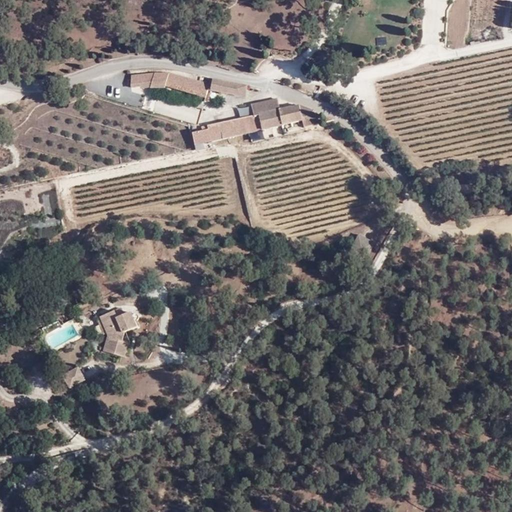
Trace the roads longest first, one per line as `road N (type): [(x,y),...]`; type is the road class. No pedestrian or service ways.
road 1 (unclassified): [(410,194),(409,210),(365,283),(348,295),(277,312),(209,394),(174,419),(130,437),(0,462)]
road 2 (residential): [(0,81),(39,87),(113,64),(155,62),(230,74),(294,95),(358,131),(410,194)]
